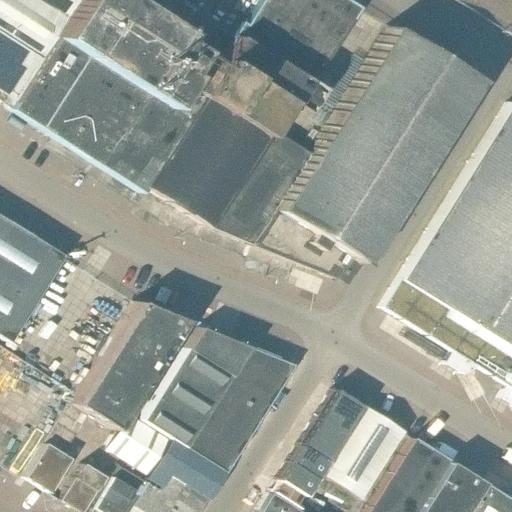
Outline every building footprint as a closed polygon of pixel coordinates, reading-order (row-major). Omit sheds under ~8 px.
[(0,0),(0,106),(3,109),(70,0),(0,0)] [(70,0),(3,109),(49,138),(136,193),(139,187),(160,200),(159,201),(160,202),(161,201),(178,212),(177,213),(179,214),(179,213),(202,226),(247,244),(246,245),(304,269),(318,275),(327,278),(328,276),(330,277),(342,257),(354,264),(469,81),(383,26),(303,153),(262,128),(278,102),(295,113),(311,88),(305,84),(354,8),(354,7),(342,0),(255,0),(241,24),(236,21),(210,63),(209,62),(178,43),(172,39),(176,32),(124,0),(70,0)] [(511,107),(503,102),(376,306),(448,352),(468,364),(501,385),(511,391),(511,107)] [(0,220),(0,340),(1,341),(55,255),(0,220)] [(342,257),(330,277),(342,284),(354,264),(342,257)] [(175,320),(128,302),(71,392),(70,394),(64,403),(79,412),(105,429),(175,320)] [(134,419),(178,447),(242,347),(193,327),(134,419)] [(242,347),(178,447),(180,448),(219,473),(222,467),(285,367),(287,365),(284,364),(242,347)] [(328,388),(293,443),(321,461),(357,405),(328,388)] [(64,404),(58,414),(76,426),(83,416),(64,404)] [(321,461),(314,473),(354,499),(396,430),(357,405),(321,461)] [(140,474),(162,439),(121,413),(98,448),(140,474)] [(58,414),(52,423),(70,435),(76,426),(58,414)] [(70,435),(52,423),(46,433),(64,445),(70,435)] [(64,445),(46,433),(40,442),(58,454),(64,445)] [(250,511),(511,511),(511,505),(479,484),(406,438),(359,511),(299,511),(292,507),(265,490),(250,511)] [(164,439),(140,478),(144,480),(155,487),(162,475),(163,474),(202,499),(209,488),(218,472),(180,448),(178,447),(164,439)] [(17,477),(42,492),(64,459),(39,443),(17,477)] [(293,443),(283,460),(311,477),(314,473),(321,461),(293,443)] [(283,460),(272,477),(300,494),(311,477),(283,460)] [(76,463),(54,500),(72,511),(75,511),(98,477),(76,463)] [(112,464),(83,511),(123,511),(141,484),(143,482),(112,464)] [(123,511),(193,511),(201,499),(162,475),(155,487),(152,491),(141,484),(123,511)] [(300,494),(272,477),(264,489),(265,490),(292,507),(300,494)]
